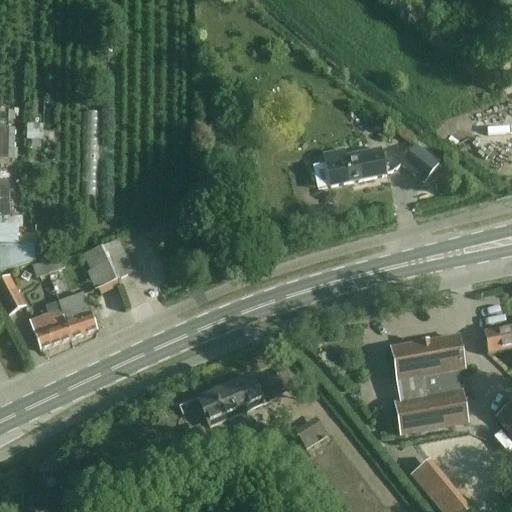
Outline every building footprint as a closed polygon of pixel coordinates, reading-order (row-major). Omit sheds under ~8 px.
[(95,112),(94,139),(109,140),(110,113),(95,112)] [(0,114),(0,123),(11,123),(12,115),(0,114)] [(373,115),(368,122),(379,130),(384,123),(373,115)] [(40,127),(25,127),(25,142),(40,142),(40,127)] [(424,185),(439,166),(415,148),(400,166),(424,185)] [(343,153),(323,158),(325,168),(330,190),(386,179),(381,152),(344,159),(343,153)] [(316,180),(325,178),(322,159),(312,161),(316,180)] [(500,228),(511,225),(511,212),(497,216),(500,228)] [(0,274),(33,264),(33,248),(15,248),(14,230),(0,230),(0,274)] [(132,275),(117,242),(102,249),(117,282),(132,275)] [(95,293),(117,282),(102,249),(83,257),(90,272),(87,274),(95,293)] [(59,260),(44,264),(48,277),(63,273),(59,260)] [(36,266),(35,266),(39,280),(48,277),(44,264),(36,266)] [(0,301),(9,317),(24,309),(8,279),(0,283),(0,301)] [(83,296),(58,304),(70,342),(96,333),(83,296)] [(70,343),(70,342),(58,304),(58,305),(46,310),(49,317),(29,324),(40,353),(70,343)] [(511,330),(483,336),(487,356),(511,351),(511,330)] [(461,395),(458,375),(464,374),(458,341),(391,353),(397,387),(423,382),(427,401),(395,407),(401,440),(468,427),(462,395),(461,395)] [(209,429),(276,401),(266,376),(253,382),(252,379),(230,388),(229,385),(197,399),(209,429)] [(511,439),(511,406),(496,420),(511,439)] [(464,511),(427,466),(411,479),(437,511),(464,511)] [(502,488),(490,498),(500,510),(511,500),(502,488)] [(67,511),(64,495),(13,506),(14,511),(67,511)]
